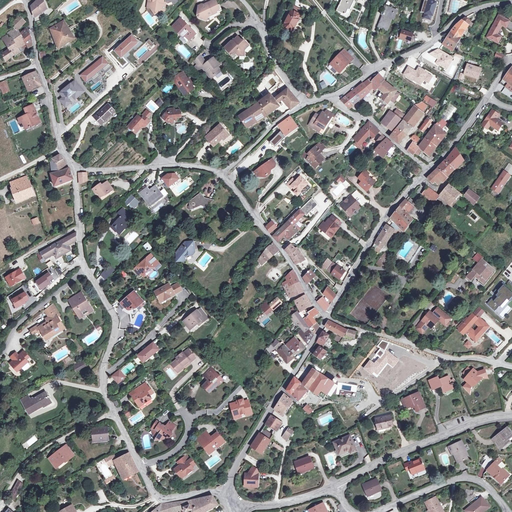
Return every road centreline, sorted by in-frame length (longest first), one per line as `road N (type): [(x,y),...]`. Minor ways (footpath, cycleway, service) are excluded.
road 1 (residential): [(140,465),(102,391),(114,327),(83,261),(74,167)]
road 2 (residential): [(332,97),(433,42),(464,14),(511,0)]
road 3 (residential): [(225,490),(326,317)]
road 4 (residential): [(511,417),(427,441),(335,486)]
road 5 (residential): [(326,317),(390,212),(427,169)]
road 6 (residential): [(221,174),(326,317)]
road 7 (residential): [(74,167),(56,136),(23,0)]
road 8 (residential): [(508,511),(472,479),(449,480),(378,511)]
road 9 (residential): [(74,167),(173,164),(221,174)]
road 10 (residential): [(305,103),(242,0)]
road 11 (residential): [(332,97),(370,117),(427,169)]
